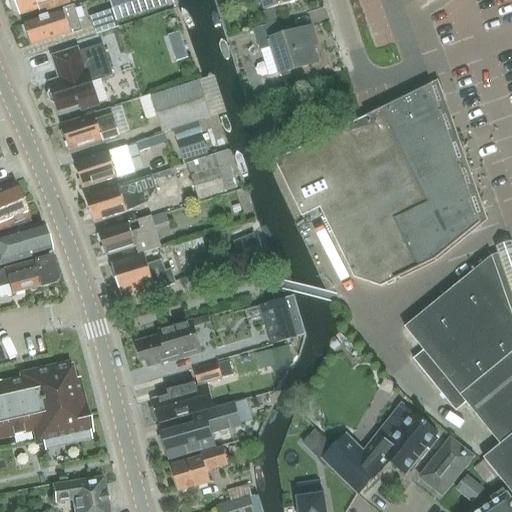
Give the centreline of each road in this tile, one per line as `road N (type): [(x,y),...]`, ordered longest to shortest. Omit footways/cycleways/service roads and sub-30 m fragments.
road 1 (tertiary): [(88,304),(0,81)]
road 2 (tertiary): [(143,511),(88,304)]
road 3 (residential): [(476,49),(377,77),(361,66),(340,0)]
